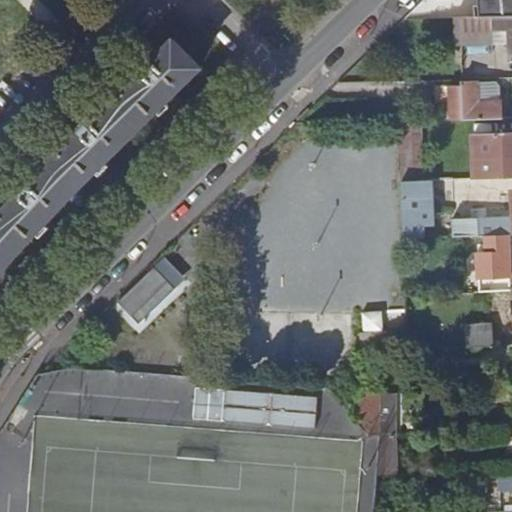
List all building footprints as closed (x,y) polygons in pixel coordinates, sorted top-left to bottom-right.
[(503,16),(508,16),(511,16),(511,0),(478,0),(480,17),(496,17),(503,16)] [(480,17),(459,18),(459,44),(497,43),(496,25),(496,17),(480,17)] [(0,30),(0,85),(28,58),(0,30)] [(0,271),(29,240),(71,194),(103,162),(199,68),(171,41),(151,61),(150,60),(138,65),(140,72),(88,122),(88,121),(76,126),(78,132),(27,183),(15,188),(18,195),(0,214),(0,271)] [(452,121),(500,119),(500,102),(499,86),(496,82),(461,83),(461,85),(435,85),(435,104),(446,103),(452,103),(452,121)] [(420,122),(399,122),(401,182),(422,181),(420,122)] [(511,177),(511,131),(473,134),(476,179),(511,177)] [(422,181),(401,182),(404,240),(421,239),(421,215),(430,214),(430,181),(422,181)] [(452,237),(511,234),(511,189),(511,190),(511,192),(503,192),(504,203),(511,203),(511,217),(451,220),(452,237)] [(511,291),(511,290),(511,269),(508,270),(507,244),(494,244),(494,252),(476,253),(478,293),(511,291)] [(117,305),(142,329),(192,278),(167,254),(117,305)] [(467,348),(494,346),(492,324),(466,326),(467,348)] [(364,354),(390,352),(388,331),(363,332),(364,354)] [(198,386),(196,420),(319,425),(321,391),(198,386)] [(378,394),(361,395),(360,419),(366,428),(368,434),(380,434),(393,434),(393,423),(378,424),(378,394)] [(380,434),(380,439),(376,475),(391,475),(393,434),(380,434)] [(499,471),(484,472),(484,482),(500,481),(499,471)]
